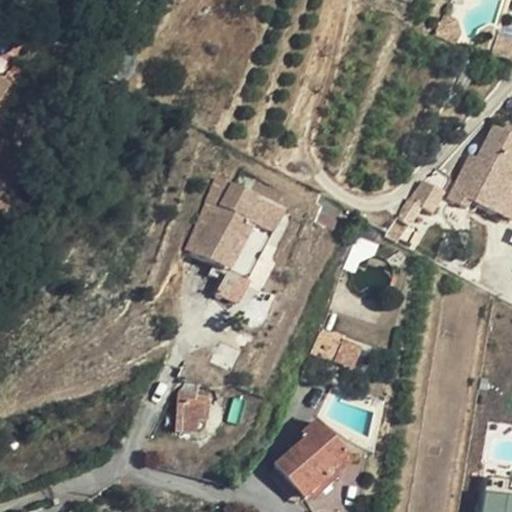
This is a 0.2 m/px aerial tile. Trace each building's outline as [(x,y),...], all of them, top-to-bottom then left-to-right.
[(511,62),(511,23),(503,20),(502,20),(491,55),(511,62)] [(480,65),(468,59),(454,86),(466,93),(480,65)] [(0,80),(0,100),(9,87),(0,80)] [(511,135),(493,125),(477,157),(469,154),(447,198),(469,209),(472,203),(511,222),(511,220),(511,197),(509,196),(511,189),(511,176),(511,173),(511,135)] [(286,214),(215,176),(204,199),(206,200),(207,201),(182,246),(250,282),(286,214)] [(324,199),(314,223),(332,230),(342,206),(324,199)] [(356,234),(345,265),(353,268),(362,247),(374,252),(378,243),(356,234)] [(353,268),(345,265),(336,284),(345,288),(353,268)] [(353,291),(345,288),(336,284),(331,296),(348,303),(353,291)] [(446,511),(481,301),(444,295),(407,511),(446,511)] [(311,350),(334,360),(343,341),(320,331),(311,350)] [(343,341),(334,360),(354,369),(364,346),(345,338),(343,341)] [(180,401),(179,419),(210,420),(210,402),(199,401),(201,391),(194,389),(185,395),(180,401)] [(210,420),(179,419),(179,433),(209,434),(210,420)] [(304,501),(329,480),(325,474),(346,456),(316,421),(303,434),(307,438),(303,442),(274,467),(304,501)] [(307,438),(303,434),(299,437),(303,442),(307,438)] [(353,464),(346,456),(325,474),(329,480),(332,482),(353,464)] [(511,511),(511,498),(486,496),(484,511),(511,511)]
